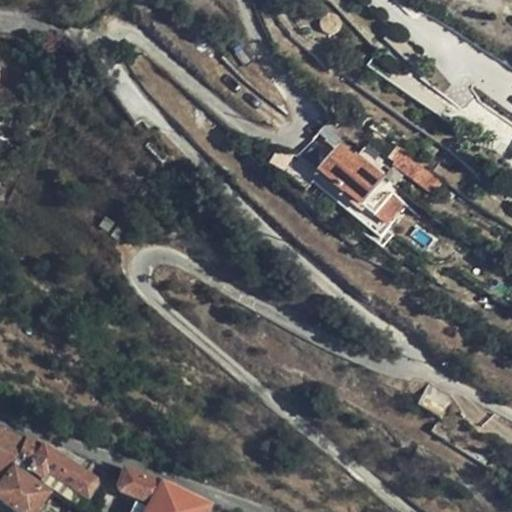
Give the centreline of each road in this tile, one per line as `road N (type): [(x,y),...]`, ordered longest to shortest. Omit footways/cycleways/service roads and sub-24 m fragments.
road 1 (residential): [(416,361),(405,339),(312,271),(112,64),(114,38),(136,36),(243,123),(265,137),(296,138),(306,115),(245,0)]
road 2 (residential): [(404,511),(140,278),(149,262),(182,262),(352,350),(393,367),(416,361)]
road 3 (residential): [(0,421),(243,511)]
